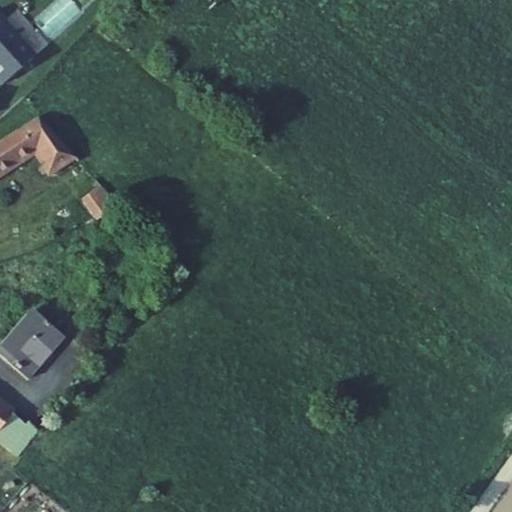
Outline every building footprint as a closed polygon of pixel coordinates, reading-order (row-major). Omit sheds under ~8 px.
[(0,21),(0,86),(5,92),(38,63),(0,21)] [(37,123),(0,147),(0,180),(31,159),(51,186),(71,171),(37,123)] [(117,219),(98,195),(80,203),(92,230),(117,219)] [(66,344),(32,317),(0,356),(0,362),(30,387),(66,344)] [(41,441),(35,435),(28,430),(26,433),(0,411),(0,448),(20,464),(41,441)]
